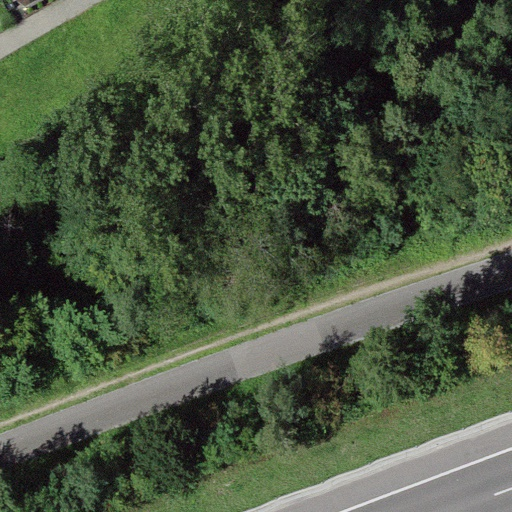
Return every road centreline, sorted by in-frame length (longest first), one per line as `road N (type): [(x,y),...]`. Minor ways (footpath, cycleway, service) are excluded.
road 1 (unclassified): [(0,454),(511,272)]
road 2 (unknown): [(511,252),(0,428)]
